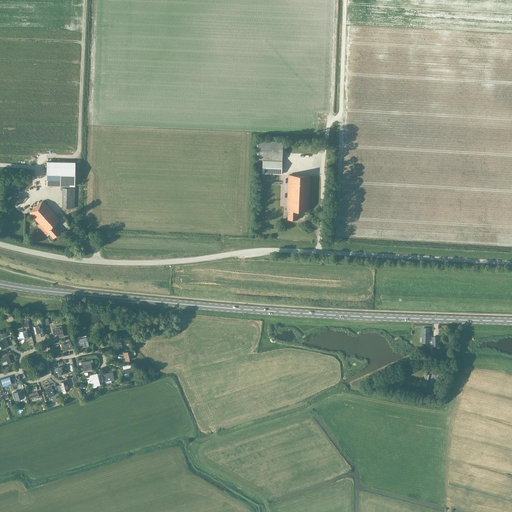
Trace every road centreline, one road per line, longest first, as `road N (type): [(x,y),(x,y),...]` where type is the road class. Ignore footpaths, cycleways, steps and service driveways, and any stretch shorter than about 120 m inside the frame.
road 1 (unclassified): [(511,264),(251,250),(114,263),(0,243)]
road 2 (primary): [(511,321),(303,313),(0,284)]
road 3 (unknown): [(318,252),(328,132),(341,114),(346,0)]
road 4 (track): [(95,261),(95,249),(44,196),(37,165),(0,164)]
